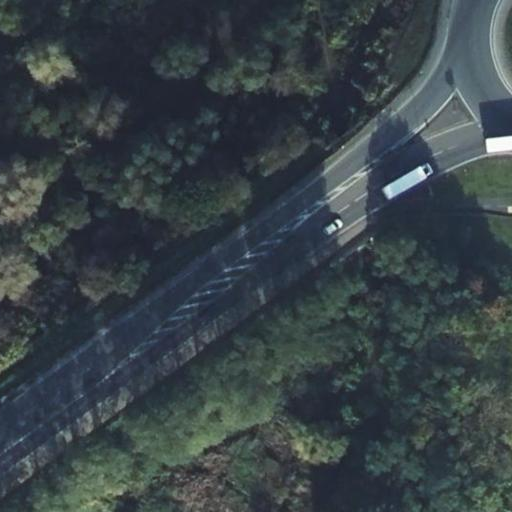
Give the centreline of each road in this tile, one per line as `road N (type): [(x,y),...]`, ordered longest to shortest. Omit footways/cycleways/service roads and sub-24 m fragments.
road 1 (primary): [(464,34),(419,108),(229,276)]
road 2 (primary): [(229,276),(404,168),(511,131)]
road 3 (primary): [(229,276),(0,441)]
road 4 (track): [(249,0),(151,98)]
